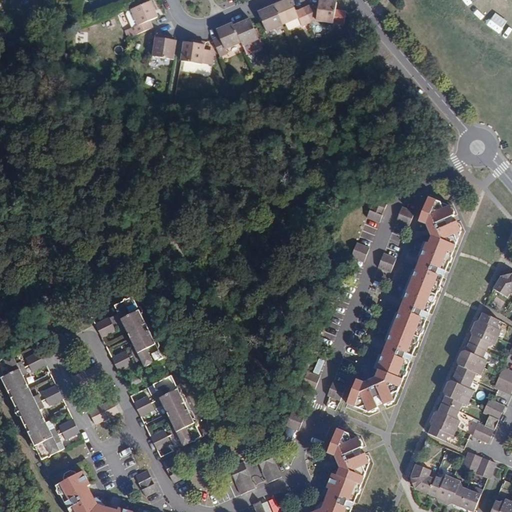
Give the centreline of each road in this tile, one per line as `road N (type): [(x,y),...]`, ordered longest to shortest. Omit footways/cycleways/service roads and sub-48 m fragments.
road 1 (residential): [(476,147),(394,203),(297,450),(296,478),(217,511)]
road 2 (residential): [(139,433),(96,343),(84,339),(56,351),(51,360),(93,443),(109,447)]
road 3 (residential): [(476,147),(357,0)]
